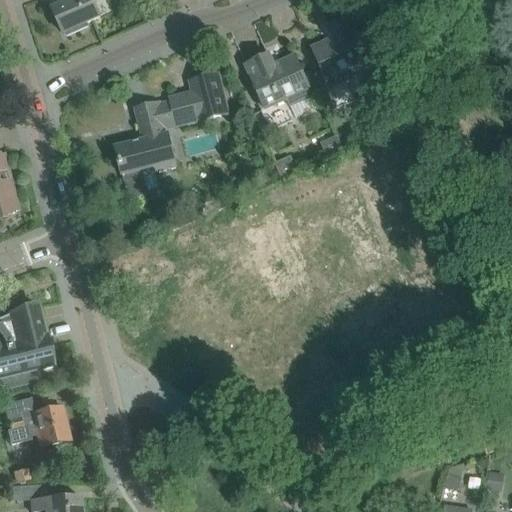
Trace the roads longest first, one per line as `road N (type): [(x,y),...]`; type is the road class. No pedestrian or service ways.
road 1 (residential): [(308,511),(141,391),(106,392)]
road 2 (residential): [(28,91),(246,0)]
road 3 (tertiary): [(106,392),(68,237)]
road 4 (unclassified): [(68,237),(28,91)]
road 5 (tertiary): [(149,511),(126,472),(106,392)]
